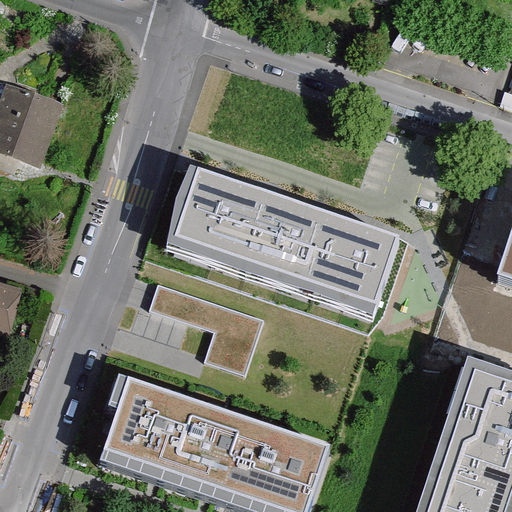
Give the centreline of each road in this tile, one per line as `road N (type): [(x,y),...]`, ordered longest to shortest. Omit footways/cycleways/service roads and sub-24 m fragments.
road 1 (residential): [(179,29),(132,193),(18,511)]
road 2 (residential): [(179,29),(511,137)]
